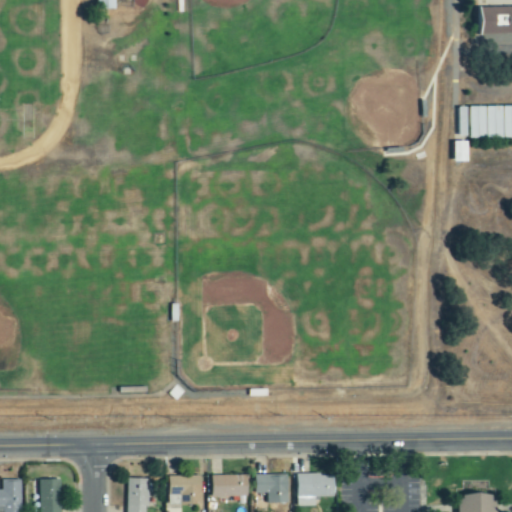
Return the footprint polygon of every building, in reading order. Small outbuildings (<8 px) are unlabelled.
[(115,10),(114,0),(96,0),(96,11),(115,10)] [(511,107),(467,107),(468,139),(511,139),(511,107)] [(466,108),(457,108),(456,137),(465,137),(466,108)] [(314,506),(314,497),(334,497),(334,475),(296,474),(295,506),(314,506)] [(211,476),(211,498),(247,497),(246,475),(211,476)] [(286,503),(286,475),(254,475),(254,493),(265,493),(265,503),(286,503)] [(125,511),(146,511),(147,478),(126,478),(125,511)] [(60,511),(59,479),(38,480),(38,511),(60,511)] [(20,511),(20,480),(1,481),(1,490),(0,489),(0,511),(20,511)] [(496,511),(496,498),(482,493),(462,493),(458,506),(457,511),(496,511)]
